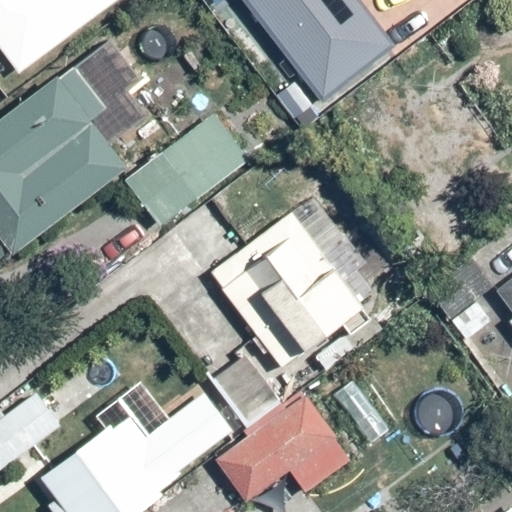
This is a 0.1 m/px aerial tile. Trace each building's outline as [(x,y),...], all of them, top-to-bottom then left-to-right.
[(0,0),(0,51),(16,73),(113,0),(0,0)] [(387,45),(352,0),(242,0),(319,98),(387,45)] [(511,0),(501,0),(511,12),(511,11),(511,0)] [(122,168),(103,143),(140,114),(123,92),(133,85),(100,42),(0,118),(0,247),(7,257),(122,168)] [(246,159),(211,113),(121,181),(157,228),(246,159)] [(363,306),(290,210),(208,273),(282,369),(300,355),(363,306)] [(511,279),(494,292),(511,316),(511,279)] [(280,399),(243,349),(206,377),(243,426),(280,399)] [(0,470),(63,419),(44,396),(41,398),(35,390),(3,416),(0,412),(0,470)] [(348,460),(300,394),(212,457),(244,502),(289,470),(304,491),(348,460)] [(125,406),(74,448),(35,479),(61,511),(131,511),(228,434),(204,405),(179,425),(187,435),(172,448),(156,429),(149,434),(125,406)] [(378,511),(370,501),(354,511),(231,511),(227,505),(217,511),(378,511)] [(511,511),(511,502),(499,511),(511,511)]
